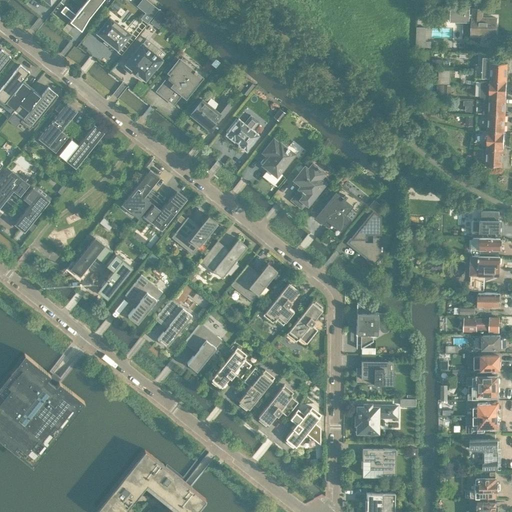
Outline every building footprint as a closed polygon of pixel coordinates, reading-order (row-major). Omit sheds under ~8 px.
[(89,18),(102,0),(86,0),(75,14),(65,6),(60,12),(71,20),(69,21),(81,31),(89,18)] [(147,23),(158,9),(152,5),(141,18),(147,23)] [(463,35),(481,35),(496,36),(497,18),(483,17),(483,8),(451,7),(450,21),(463,22),(463,35)] [(160,11),(151,22),(158,27),(167,16),(160,11)] [(130,34),(109,17),(96,33),(118,50),(130,34)] [(142,43),(125,64),(132,69),(132,70),(138,74),(145,79),(154,67),(156,69),(158,67),(156,65),(161,59),(155,54),(158,51),(150,44),(148,48),(142,43)] [(0,50),(0,69),(10,57),(1,49),(0,50)] [(489,80),(506,81),(507,63),(490,62),(490,57),(483,56),(482,77),(490,78),(489,80)] [(197,72),(194,70),(193,71),(179,60),(169,72),(171,74),(158,90),(168,97),(170,95),(176,100),(181,93),(185,96),(201,77),(196,73),(197,72)] [(30,90),(21,82),(29,72),(20,64),(0,89),(0,99),(4,103),(5,102),(14,110),(30,90)] [(489,80),(489,97),(506,98),(506,81),(489,80)] [(245,85),(241,91),(246,95),(253,85),(249,81),(247,84),(246,83),(245,85)] [(452,85),(437,84),(436,97),(451,98),(452,85)] [(39,97),(30,90),(14,110),(23,117),(20,121),(30,129),(57,94),(48,87),(39,97)] [(505,115),(506,98),(489,97),(488,114),(505,115)] [(215,110),(202,99),(197,105),(196,105),(191,111),(192,112),(190,114),(201,123),(202,122),(204,124),(203,126),(210,132),(215,125),(213,123),(215,120),(218,122),(230,106),(223,100),(215,110)] [(40,136),(57,149),(68,136),(61,130),(76,112),(73,110),(65,104),(64,106),(41,134),(40,136)] [(280,109),(273,116),(279,121),(285,113),(280,109)] [(505,115),(488,114),(487,131),(504,132),(505,115)] [(245,123),(238,118),(225,134),(246,150),(258,134),(252,130),(259,122),(251,115),(245,123)] [(101,136),(101,135),(102,134),(94,127),(92,125),(77,143),(71,138),(60,152),(77,165),(78,164),(101,136)] [(486,148),(503,149),(504,132),(487,131),(486,148)] [(97,144),(100,146),(108,137),(105,134),(97,144)] [(262,164),(276,176),(294,154),(288,149),(289,149),(287,147),(286,147),(280,142),(279,143),(273,138),(262,152),(268,157),(262,164)] [(503,149),(486,148),(485,165),(502,166),(503,149)] [(300,199),(306,204),(307,204),(316,193),(318,194),(323,187),(322,185),(328,178),(322,174),(324,172),(319,169),(320,169),(317,167),(312,163),(308,169),(304,166),(294,179),(301,185),(299,187),(303,190),(300,193),(303,195),(300,199)] [(352,174),(347,169),(343,175),(348,179),(352,174)] [(122,202),(139,216),(150,202),(144,197),(158,178),(156,176),(156,177),(148,170),(147,172),(146,172),(124,200),(122,202)] [(27,186),(10,172),(0,184),(0,206),(13,190),(20,196),(27,186)] [(356,212),(363,203),(341,185),(316,217),(327,225),(330,221),(340,229),(348,218),(343,214),(349,207),(356,212)] [(32,222),(46,204),(47,202),(30,189),(23,198),(29,203),(15,222),(17,224),(17,223),(25,230),(26,228),(27,228),(32,222)] [(160,210),(153,204),(146,214),(161,226),(163,228),(164,226),(184,202),(183,202),(185,200),(177,194),(177,193),(175,192),(160,210)] [(374,200),(368,207),(373,211),(351,237),(351,245),(378,267),(379,216),(375,213),(379,207),(379,204),(374,200)] [(503,222),(501,221),(501,220),(499,220),(499,211),(482,211),(481,219),(481,220),(471,220),(471,237),(480,237),(495,238),(496,232),(500,232),(501,227),(503,226),(503,222)] [(202,241),(217,222),(208,215),(202,222),(203,223),(200,227),(187,217),(171,237),(192,254),(202,241)] [(180,215),(177,220),(181,224),(185,219),(180,215)] [(111,230),(115,225),(104,217),(100,222),(111,230)] [(36,226),(32,222),(27,228),(31,232),(36,226)] [(136,233),(132,238),(141,246),(146,240),(136,233)] [(500,245),(502,244),(502,240),(500,239),(500,238),(495,238),(480,237),(480,249),(499,250),(500,250),(500,245)] [(102,262),(110,252),(93,239),(72,265),(71,266),(79,273),(81,275),(96,257),(102,262)] [(222,277),(247,246),(237,239),(231,246),(232,247),(230,251),(217,240),(200,261),(218,275),(222,277)] [(157,258),(152,253),(147,259),(153,264),(157,258)] [(106,264),(112,270),(97,288),(100,290),(108,296),(109,294),(109,295),(129,270),(130,268),(113,255),(106,264)] [(499,256),(480,255),(473,255),(472,274),(484,275),(495,275),(496,268),(499,268),(499,263),(501,263),(501,258),(500,257),(499,256)] [(252,301),(264,286),(264,285),(276,270),(267,262),(261,270),(262,271),(259,274),(247,264),(230,284),(252,301)] [(137,323),(162,292),(141,275),(125,295),(137,305),(135,309),(133,308),(127,315),(137,323)] [(290,284),(288,283),(263,315),(272,322),(274,320),(275,320),(276,319),(283,325),(294,311),(288,306),(292,302),(291,301),(298,291),(297,290),(299,288),(291,282),(290,284)] [(500,293),(478,292),(478,306),(499,307),(500,293)] [(166,346),(191,315),(188,312),(171,298),(154,319),(167,329),(164,332),(163,331),(157,339),(166,346)] [(313,303),(312,301),(286,333),(296,341),(298,339),(299,338),(306,343),(317,329),(311,325),(315,320),(314,319),(322,310),(320,308),(322,306),(315,301),(313,303)] [(377,334),(377,313),(371,313),(357,302),(356,302),(357,303),(357,304),(356,304),(356,335),(356,348),(357,333),(360,334),(360,347),(361,348),(373,341),(372,340),(372,335),(373,335),(374,334),(376,334),(377,334)] [(489,318),(465,317),(464,330),(477,331),(477,330),(489,330),(490,323),(492,323),(492,316),(489,316),(489,318)] [(197,353),(194,356),(193,355),(187,363),(196,370),(208,355),(209,355),(221,339),(200,322),(184,342),(197,353)] [(500,335),(479,335),(479,348),(502,348),(502,339),(500,339),(500,335)] [(446,353),(458,353),(458,346),(452,345),(453,337),(446,337),(446,353)] [(240,378),(251,364),(244,359),(245,358),(244,357),(246,355),(237,347),(236,348),(232,345),(229,350),(232,353),(219,369),(215,374),(211,379),(213,380),(211,382),(218,388),(220,386),(221,387),(229,377),(230,378),(234,374),(240,378)] [(82,400),(50,374),(25,355),(0,386),(0,437),(32,463),(82,400)] [(482,356),(482,368),(499,368),(499,367),(501,367),(501,361),(499,361),(499,355),(482,356)] [(387,376),(388,360),(360,360),(360,367),(356,367),(355,384),(382,384),(382,386),(391,386),(391,376),(387,376)] [(256,400),(274,377),(264,369),(263,372),(262,371),(261,372),(254,367),(243,381),(249,386),(245,390),(246,391),(238,401),(240,402),(238,404),(245,410),(247,408),(249,409),(252,404),(256,400)] [(499,379),(498,377),(498,372),(478,372),(478,376),(467,376),(467,385),(468,385),(473,385),(498,385),(498,384),(499,382),(499,379)] [(287,416),(298,402),(291,396),(292,395),(291,395),(293,392),(283,384),(273,397),(269,393),(262,402),(266,406),(258,416),(259,418),(258,420),(265,425),(267,423),(268,425),(276,415),(277,416),(281,411),(287,416)] [(498,393),(499,391),(499,388),(498,386),(498,385),(473,385),(468,385),(468,398),(498,398),(498,393)] [(474,406),(474,415),(498,415),(498,414),(500,413),(500,409),(498,408),(498,402),(478,402),(478,406),(474,406)] [(377,422),(377,418),(377,416),(388,416),(388,413),(396,413),(396,406),(376,406),(376,407),(370,407),(370,404),(364,404),(364,407),(359,407),(359,412),(357,412),(357,415),(355,415),(355,416),(356,416),(356,423),(355,423),(355,424),(359,424),(359,432),(369,432),(369,433),(373,433),(373,432),(377,432),(377,422)] [(295,446),(306,433),(320,444),(320,427),(314,423),(321,414),(311,407),(309,409),(304,414),(297,409),(290,418),(296,423),(292,428),(293,428),(285,438),(287,439),(285,441),(292,447),(294,445),(295,446)] [(498,415),(474,415),(474,424),(478,424),(478,430),(485,430),(485,428),(498,428),(498,422),(500,421),(500,418),(498,416),(498,415)] [(470,439),(470,447),(470,448),(471,448),(470,451),(470,452),(469,452),(469,453),(469,454),(469,455),(469,456),(470,457),(470,458),(471,459),(472,460),(473,460),(474,461),(475,461),(476,461),(477,461),(478,460),(479,460),(483,459),(483,469),(498,469),(498,439),(470,439)] [(382,476),(395,476),(395,448),(362,448),(362,460),(369,460),(369,469),(382,469),(382,476)] [(193,511),(205,498),(182,480),(144,449),(96,509),(98,511),(193,511)] [(498,491),(498,482),(496,482),(496,478),(476,478),(476,491),(480,491),(480,497),(496,497),(496,491),(498,491)] [(394,506),(394,492),(366,492),(366,498),(367,498),(367,500),(365,500),(364,511),(391,511),(392,506),(394,506)] [(477,502),(477,511),(498,511),(498,506),(496,506),(496,502),(477,502)]
